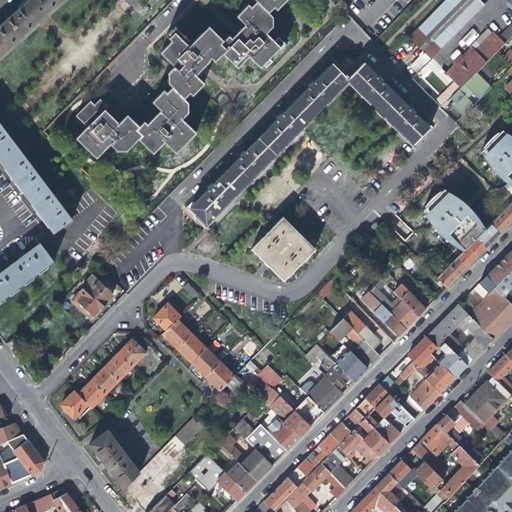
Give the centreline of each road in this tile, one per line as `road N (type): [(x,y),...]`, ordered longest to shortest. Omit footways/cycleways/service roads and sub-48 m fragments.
road 1 (residential): [(174,260),(293,288),(445,128),(342,29),(166,213),(162,238)]
road 2 (residential): [(237,511),(511,232)]
road 3 (residential): [(334,511),(511,332)]
road 4 (residential): [(29,401),(122,310)]
